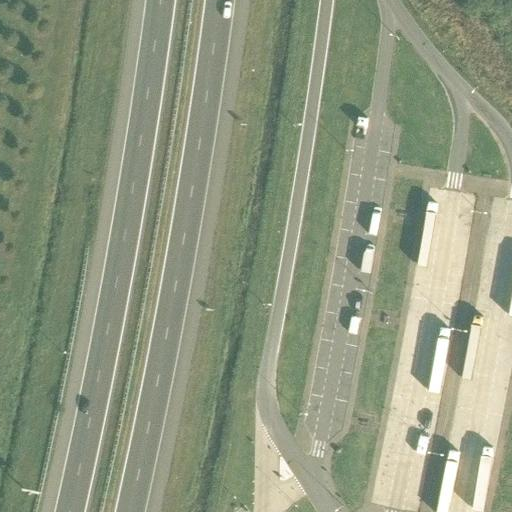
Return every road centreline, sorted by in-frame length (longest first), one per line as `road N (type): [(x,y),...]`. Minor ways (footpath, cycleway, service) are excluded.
road 1 (motorway): [(128,511),(218,0)]
road 2 (motorway): [(159,0),(69,511)]
